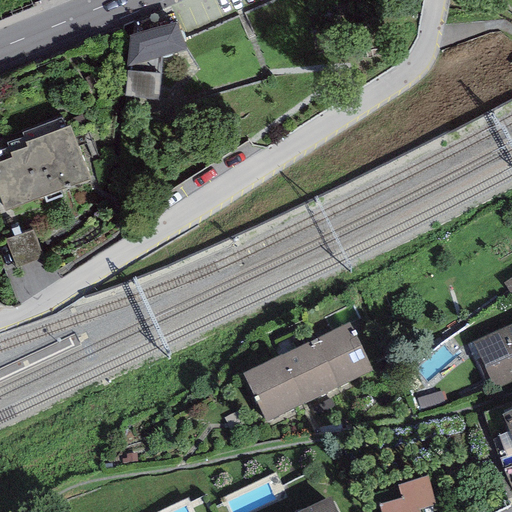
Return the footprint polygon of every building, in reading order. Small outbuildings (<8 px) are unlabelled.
[(177,22),(128,34),(125,66),(128,66),(125,97),(158,99),(162,58),(185,50),(177,22)] [(70,125),(24,142),(26,147),(9,153),(11,158),(0,162),(0,198),(5,211),(91,179),(70,125)] [(352,325),(319,341),(339,389),(373,372),(352,325)] [(511,328),(473,346),(492,391),(511,382),(511,328)] [(319,341),(282,357),(305,406),(339,389),(319,341)] [(282,357),(243,376),(266,425),(305,406),(282,357)] [(380,511),(417,511),(433,508),(426,485),(399,493),(403,505),(380,511)] [(333,511),(326,496),(291,511),(333,511)]
